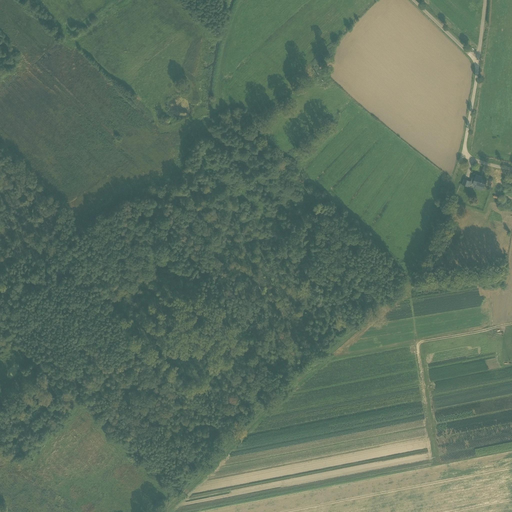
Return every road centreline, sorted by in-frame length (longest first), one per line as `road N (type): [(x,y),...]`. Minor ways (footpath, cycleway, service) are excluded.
road 1 (track): [(166,511),(418,272),(462,154)]
road 2 (unclassified): [(511,169),(462,154),(476,79),(476,61),(465,50)]
